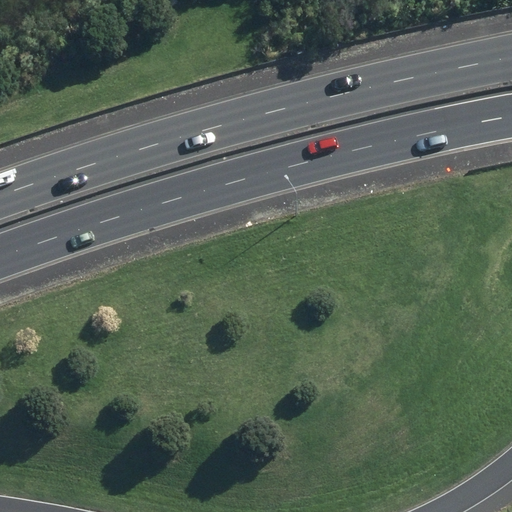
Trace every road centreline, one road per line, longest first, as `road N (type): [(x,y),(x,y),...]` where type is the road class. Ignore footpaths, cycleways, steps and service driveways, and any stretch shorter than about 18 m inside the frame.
road 1 (primary): [(0,197),(143,144),(511,54)]
road 2 (primary): [(511,122),(343,153),(0,257)]
